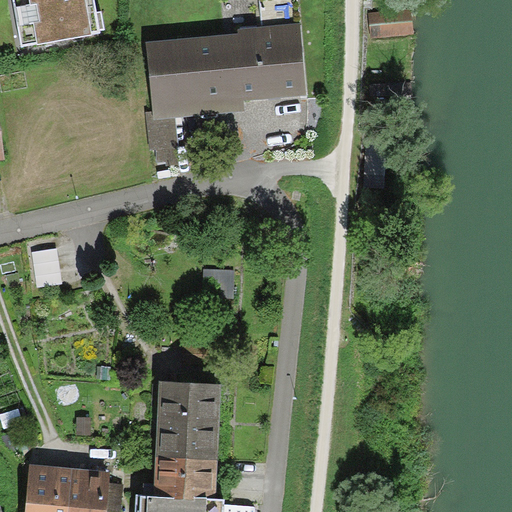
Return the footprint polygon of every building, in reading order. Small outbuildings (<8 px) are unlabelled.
[(13,0),(22,49),(102,35),(95,0),(13,0)] [(147,42),(153,110),(146,111),(149,151),(156,151),(157,163),(167,162),(167,168),(177,167),(173,118),(244,112),(243,101),(281,99),(305,97),(297,0),(255,0),(258,26),(237,27),(237,35),(147,42)] [(411,10),(368,13),(370,38),(413,35),(411,10)] [(402,83),(371,84),(372,99),(402,98),(402,83)] [(389,148),(366,147),(363,189),(387,190),(389,148)] [(60,250),(34,254),(40,290),(66,286),(60,250)] [(234,271),(204,271),(204,299),(234,298),(234,271)] [(209,347),(185,345),(183,367),(208,368),(209,347)] [(156,461),(218,466),(223,390),(160,387),(156,461)] [(218,466),(156,461),(154,488),(145,487),(144,499),(215,505),(218,466)] [(105,511),(108,475),(31,469),(27,511),(105,511)] [(224,511),(225,505),(215,505),(144,499),(138,499),(136,511),(224,511)]
